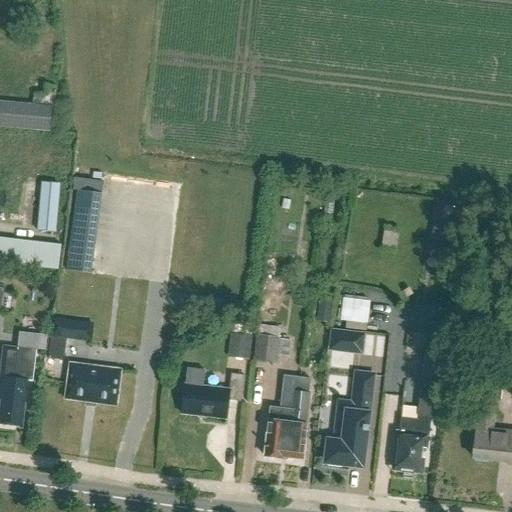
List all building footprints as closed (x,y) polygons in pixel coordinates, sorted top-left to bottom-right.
[(53,106),(0,101),(0,127),(51,132),(53,106)] [(42,184),(38,232),(55,233),(59,186),(42,184)] [(0,231),(0,258),(66,264),(68,237),(0,231)] [(71,239),(67,271),(91,274),(95,242),(71,239)] [(283,280),(263,307),(270,313),(290,286),(283,280)] [(333,300),(320,298),(317,314),(330,316),(333,300)] [(26,317),(26,327),(45,327),(46,317),(26,317)] [(69,322),(52,321),(51,336),(67,338),(69,322)] [(360,352),(362,337),(333,333),(331,349),(360,352)] [(250,360),(253,337),(232,334),(230,358),(250,360)] [(278,364),(281,338),(258,335),(255,361),(278,364)] [(16,350),(14,367),(1,365),(0,375),(0,400),(1,400),(0,406),(0,424),(21,427),(24,403),(31,404),(34,383),(28,382),(29,373),(35,373),(38,353),(16,350)] [(447,353),(426,351),(423,381),(440,383),(444,384),(447,353)] [(65,400),(117,406),(121,371),(70,364),(65,400)] [(204,373),(188,371),(182,415),(227,421),(229,403),(242,405),(245,378),(232,376),(230,393),(202,389),(204,373)] [(367,431),(367,427),(366,427),(372,377),(357,375),(353,409),(347,408),(343,444),(328,442),(326,463),(358,467),(358,460),(362,461),(366,431),(367,431)] [(269,409),(264,457),(282,459),(282,458),(302,461),(306,427),(305,427),(310,381),(283,378),(280,410),(269,409)] [(431,419),(436,420),(440,383),(423,381),(418,421),(400,419),(394,470),(420,473),(423,450),(427,451),(431,419)] [(479,414),(477,430),(476,430),(472,460),(507,463),(507,467),(511,467),(511,434),(495,432),(497,416),(479,414)]
